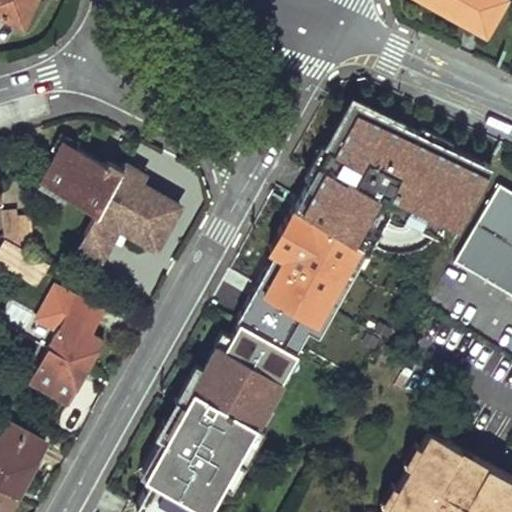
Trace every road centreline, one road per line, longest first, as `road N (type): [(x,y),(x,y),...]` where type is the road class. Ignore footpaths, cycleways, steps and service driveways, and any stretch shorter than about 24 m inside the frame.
road 1 (tertiary): [(62,511),(257,161)]
road 2 (tertiary): [(66,77),(257,161)]
road 3 (secondary): [(333,26),(511,105)]
road 4 (tertiary): [(257,161),(333,26)]
